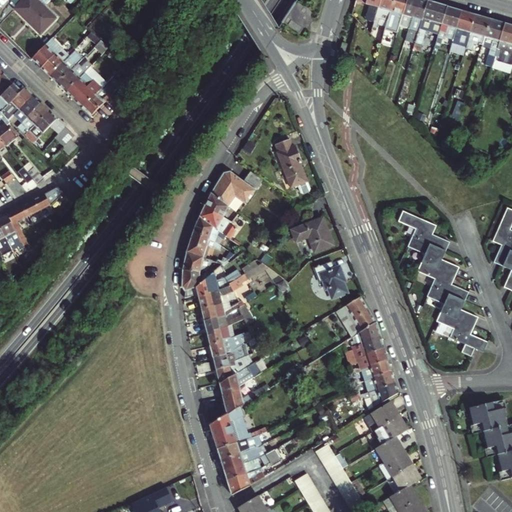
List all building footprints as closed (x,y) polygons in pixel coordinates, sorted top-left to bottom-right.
[(14,7),(42,35),(60,17),(43,0),(10,0),(16,5),(14,7)] [(382,0),(356,0),(357,0),(366,3),(360,24),(368,32),(369,30),(371,31),(374,22),(372,21),(376,8),(380,9),(382,0)] [(382,0),(380,9),(374,29),(377,30),(379,26),(387,28),(395,0),(382,0)] [(400,28),(408,0),(395,0),(387,28),(385,33),(392,35),(394,27),(400,28)] [(408,0),(400,28),(409,31),(418,0),(408,0)] [(415,45),(428,2),(421,0),(418,0),(409,31),(413,32),(411,41),(410,43),(415,45)] [(439,35),(448,8),(428,2),(415,45),(421,47),(422,43),(424,43),(427,32),(439,35)] [(296,5),(288,23),(299,28),(308,10),(296,5)] [(453,42),(463,12),(448,8),(439,35),(435,48),(440,50),(444,39),(453,42)] [(466,47),(476,16),(463,12),(453,42),(453,43),(466,47)] [(483,46),(491,20),(476,16),(466,47),(465,48),(475,51),(477,44),(483,46)] [(506,24),(491,20),(483,46),(491,48),(489,56),(495,58),(506,24)] [(494,60),(503,63),(511,35),(511,26),(506,24),(495,58),(494,60)] [(511,35),(503,63),(511,66),(511,35)] [(40,68),(60,47),(52,39),(32,60),(40,68)] [(100,40),(95,46),(103,55),(109,49),(100,40)] [(343,50),(342,54),(348,56),(351,47),(345,45),(344,51),(343,50)] [(60,47),(40,68),(49,77),(70,55),(61,46),(60,47)] [(70,55),(49,77),(57,85),(78,64),(84,58),(76,50),(70,56),(70,55)] [(78,64),(57,85),(65,92),(91,67),(92,66),(87,61),(82,67),(78,64)] [(91,67),(65,92),(82,108),(107,83),(91,67)] [(0,111),(21,91),(4,73),(1,76),(0,77),(0,111)] [(107,83),(82,108),(91,117),(122,84),(114,76),(107,83)] [(33,96),(24,87),(21,91),(0,111),(3,115),(9,121),(10,120),(16,113),(33,96)] [(33,96),(16,113),(24,121),(41,104),(33,96)] [(458,122),(464,105),(457,103),(452,116),(458,122)] [(24,121),(18,127),(25,135),(49,111),(41,104),(24,121)] [(49,111),(25,135),(33,143),(57,119),(49,111)] [(0,137),(6,146),(16,138),(7,126),(11,123),(9,121),(3,115),(0,117),(0,137)] [(256,127),(251,135),(257,139),(262,132),(256,127)] [(66,128),(55,138),(64,147),(71,140),(74,137),(66,128)] [(64,147),(63,148),(70,155),(78,146),(71,140),(64,147)] [(42,152),(46,147),(39,141),(35,145),(42,152)] [(288,141),(274,146),(277,152),(276,152),(290,188),(299,184),(302,192),(305,193),(308,191),(309,189),(306,181),(299,164),(300,163),(293,145),(290,146),(288,141)] [(24,167),(28,172),(34,168),(29,162),(23,167),(24,167)] [(33,179),(28,172),(24,167),(18,171),(28,183),(33,179)] [(33,179),(38,184),(44,179),(34,167),(34,168),(28,172),(33,179)] [(15,176),(10,169),(3,174),(9,182),(15,176)] [(246,204),(263,180),(250,171),(243,181),(229,172),(224,173),(211,194),(229,207),(236,197),(246,204)] [(2,181),(0,182),(0,193),(3,198),(10,193),(2,181)] [(58,187),(34,200),(40,211),(50,205),(50,206),(64,194),(58,187)] [(210,198),(206,206),(223,217),(224,215),(229,207),(211,194),(210,198)] [(40,211),(34,200),(22,206),(27,217),(40,211)] [(27,217),(22,206),(7,214),(21,240),(25,239),(17,222),(27,217)] [(201,217),(223,235),(225,231),(222,229),(225,225),(221,222),(223,217),(206,206),(201,217)] [(511,231),(511,228),(511,210),(508,209),(494,242),(501,246),(494,262),(511,271),(505,288),(511,290),(511,231)] [(436,227),(404,212),(400,220),(417,229),(410,245),(426,253),(418,271),(435,279),(428,297),(445,304),(437,322),(454,330),(450,338),(465,345),(461,353),(471,357),(475,349),(483,353),(487,343),(470,335),(478,318),(461,310),(468,293),(451,285),(459,268),(442,260),(449,243),(432,235),(436,227)] [(24,247),(21,240),(7,214),(0,217),(0,224),(10,246),(15,243),(19,250),(24,247)] [(197,226),(194,233),(209,238),(220,244),(222,240),(225,242),(228,238),(223,235),(201,217),(197,226)] [(333,246),(322,219),(292,231),(297,243),(309,238),(315,253),(333,246)] [(10,246),(0,224),(0,253),(3,261),(15,256),(10,246)] [(194,233),(187,253),(204,258),(208,244),(212,246),(220,251),(222,246),(220,244),(209,238),(194,233)] [(232,252),(225,259),(227,260),(229,259),(235,254),(232,252)] [(204,258),(187,253),(183,270),(198,273),(199,271),(211,275),(212,274),(222,265),(224,267),(231,261),(229,259),(227,260),(225,259),(224,258),(221,262),(218,260),(217,263),(207,259),(206,258),(204,258)] [(274,258),(268,254),(267,253),(260,263),(262,264),(267,268),(274,258)] [(332,271),(329,263),(313,269),(316,277),(319,276),(325,290),(327,290),(330,299),(345,292),(342,283),(344,282),(338,268),(332,271)] [(198,273),(183,270),(183,289),(185,291),(185,292),(199,286),(211,275),(199,271),(198,273)] [(212,274),(211,275),(199,286),(185,292),(186,299),(198,294),(199,297),(209,294),(217,289),(220,286),(238,276),(240,276),(237,272),(236,270),(216,282),(212,274)] [(238,276),(220,286),(217,289),(209,294),(199,297),(202,310),(223,304),(222,299),(228,295),(233,290),(241,282),(240,280),(238,276)] [(237,297),(233,290),(228,295),(222,299),(223,304),(229,301),(237,297)] [(369,310),(360,297),(345,307),(353,320),(369,310)] [(223,304),(202,310),(205,322),(225,316),(237,308),(242,305),(240,302),(231,307),(229,301),(223,304)] [(251,315),(244,304),(242,305),(237,308),(241,316),(243,320),(251,315)] [(345,307),(335,312),(343,326),(353,320),(345,307)] [(225,316),(205,322),(208,334),(219,329),(218,325),(223,324),(224,325),(225,324),(241,316),(237,308),(225,316)] [(361,332),(376,323),(369,310),(353,320),(343,326),(351,338),(354,337),(358,334),(361,332)] [(361,343),(381,337),(376,323),(361,332),(358,334),(361,343)] [(218,325),(219,329),(208,334),(210,345),(220,341),(220,339),(229,336),(225,324),(224,325),(223,324),(218,325)] [(248,341),(254,339),(249,331),(244,332),(245,335),(240,336),(242,344),(248,341)] [(231,336),(229,336),(220,339),(220,341),(210,345),(213,357),(231,352),(230,349),(242,344),(240,336),(245,335),(244,332),(231,336)] [(361,344),(365,355),(384,349),(381,337),(361,343),(361,344)] [(254,339),(248,341),(253,351),(254,351),(251,346),(256,343),(254,339)] [(254,351),(253,351),(258,361),(263,357),(256,343),(251,346),(254,351)] [(365,355),(361,344),(351,347),(352,351),(356,360),(365,356),(365,355)] [(368,366),(388,360),(384,349),(365,355),(365,356),(356,360),(357,363),(360,362),(363,369),(368,367),(368,366)] [(356,360),(352,351),(346,353),(350,365),(354,364),(357,363),(356,360)] [(231,352),(213,357),(216,370),(228,366),(227,363),(233,361),(231,352)] [(220,384),(252,364),(250,357),(236,364),(234,360),(233,361),(227,363),(228,366),(216,370),(220,384)] [(364,382),(366,381),(372,379),(373,378),(391,372),(388,360),(368,366),(368,367),(363,369),(360,370),(361,373),(364,382)] [(220,384),(223,397),(240,387),(260,375),(254,363),(252,364),(220,384)] [(366,393),(370,392),(395,384),(391,372),(373,378),(372,379),(366,381),(367,387),(368,389),(365,389),(366,393)] [(215,377),(201,380),(202,387),(216,384),(215,377)] [(398,393),(395,384),(370,392),(375,406),(398,393)] [(240,387),(223,397),(227,415),(241,406),(243,405),(251,400),(250,394),(242,399),(240,387)] [(365,393),(365,396),(368,410),(375,406),(370,392),(366,393),(365,393)] [(511,425),(508,426),(501,401),(469,409),(476,434),(482,433),(489,457),(497,456),(504,481),(511,478),(511,425)] [(399,418),(391,404),(383,408),(371,416),(380,430),(399,418)] [(235,443),(235,442),(240,440),(250,436),(249,432),(246,432),(241,416),(243,415),(241,406),(227,415),(210,425),(217,450),(235,443)] [(326,412),(318,415),(322,424),(329,420),(326,412)] [(371,416),(363,420),(371,434),(380,430),(371,416)] [(387,442),(394,437),(406,430),(399,418),(380,430),(387,442)] [(217,450),(220,460),(262,442),(258,433),(250,436),(240,440),(235,442),(235,443),(217,450)] [(383,463),(402,452),(394,437),(387,442),(375,449),(383,463)] [(224,470),(250,459),(258,455),(263,453),(266,451),(262,442),(220,460),(224,470)] [(315,452),(319,459),(331,452),(327,445),(315,452)] [(266,451),(263,453),(267,461),(268,463),(277,458),(272,448),(266,451)] [(331,452),(319,459),(323,465),(335,458),(334,456),(331,452)] [(411,466),(402,452),(383,463),(391,477),(411,466)] [(263,453),(258,455),(262,464),(267,461),(263,453)] [(335,458),(323,465),(326,471),(339,464),(335,458)] [(224,470),(227,481),(260,467),(263,466),(262,464),(259,465),(256,459),(251,461),(250,459),(224,470)] [(326,471),(330,477),(342,470),(341,469),(339,464),(326,471)] [(419,480),(411,466),(391,477),(400,491),(409,486),(419,480)] [(227,481),(232,496),(250,486),(250,487),(258,482),(266,478),(260,467),(227,481)] [(342,470),(330,477),(333,483),(345,475),(342,470)] [(294,482),(297,488),(310,481),(306,475),(294,482)] [(345,475),(333,483),(337,489),(349,481),(345,475)] [(299,490),(301,494),(314,487),(310,481),(297,488),(299,490)] [(337,489),(340,495),(352,487),(350,483),(349,481),(337,489)] [(398,511),(418,501),(409,486),(400,491),(389,497),(398,511)] [(166,487),(132,504),(135,511),(160,511),(158,508),(173,501),(166,487)] [(301,494),(305,500),(317,492),(314,487),(301,494)] [(340,495),(344,501),(356,493),(352,487),(340,495)] [(317,492),(305,500),(308,505),(309,506),(321,499),(317,492)] [(356,493),(344,501),(347,507),(359,499),(358,497),(356,493)] [(258,497),(238,508),(240,511),(263,511),(266,510),(258,497)] [(313,511),(325,505),(321,499),(309,506),(312,511),(313,511)] [(359,499),(347,507),(350,511),(353,511),(363,506),(359,499)] [(424,511),(418,501),(398,511),(424,511)]
